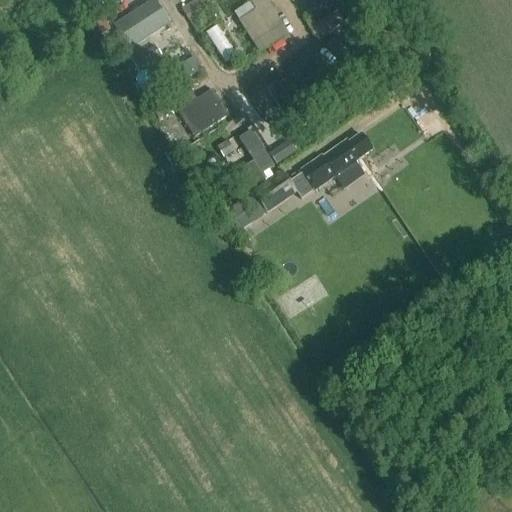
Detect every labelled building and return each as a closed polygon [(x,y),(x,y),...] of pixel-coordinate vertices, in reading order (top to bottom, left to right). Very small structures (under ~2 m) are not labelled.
[(129,51),(170,25),(153,0),(113,26),(129,51)] [(286,34),(264,0),(250,0),(257,10),(241,21),(259,50),(286,34)] [(317,41),(362,12),(354,1),(316,26),(308,13),(302,17),(317,41)] [(317,117),(328,110),(342,102),(315,57),(302,65),(310,78),(298,85),(317,117)] [(162,97),(165,95),(202,72),(193,59),(153,84),(162,97)] [(265,89),(290,126),(295,133),(307,125),(302,118),(277,81),(265,89)] [(229,117),(212,91),(178,113),(195,138),(229,117)] [(180,105),(172,93),(151,106),(159,118),(180,105)] [(274,168),(262,149),(251,131),(238,139),(253,163),(234,174),(246,194),(273,177),(269,171),(274,168)] [(313,193),(373,152),(361,136),(348,145),(346,142),(322,159),(321,158),(299,173),(313,193)] [(249,195),(264,216),(298,193),(284,172),(249,195)]
